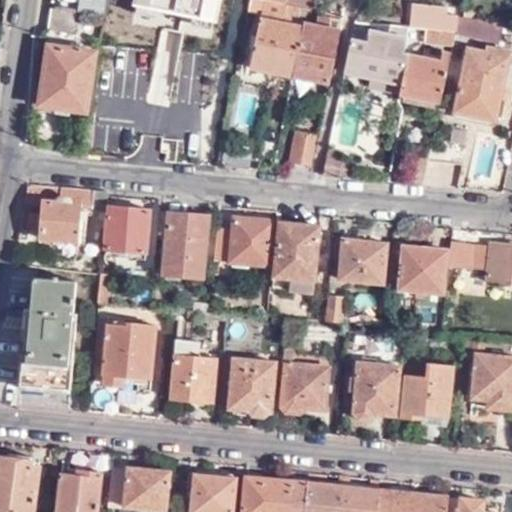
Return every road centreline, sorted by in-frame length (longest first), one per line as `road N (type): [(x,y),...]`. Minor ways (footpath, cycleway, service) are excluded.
road 1 (residential): [(7,153),(467,210),(500,207),(511,190)]
road 2 (residential): [(0,419),(511,473)]
road 3 (unknown): [(313,193),(353,5)]
road 4 (residential): [(7,153),(28,0)]
